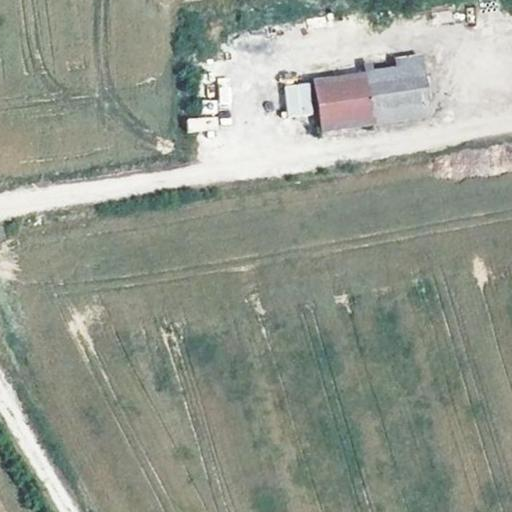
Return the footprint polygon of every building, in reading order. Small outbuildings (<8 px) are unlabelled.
[(311,81),(319,133),(430,117),(421,54),(362,63),(364,73),(311,81)] [(502,81),(503,76),(502,71),(499,67),(496,64),(491,62),(486,62),(482,64),(478,67),(476,71),(475,76),(476,81),(478,85),(482,88),(486,90),(491,90),(496,88),(500,85),(502,81)] [(219,109),(231,108),(229,78),(216,79),(219,109)] [(284,84),(286,117),(313,114),(310,82),(284,84)] [(187,116),(186,131),(217,132),(217,117),(187,116)]
